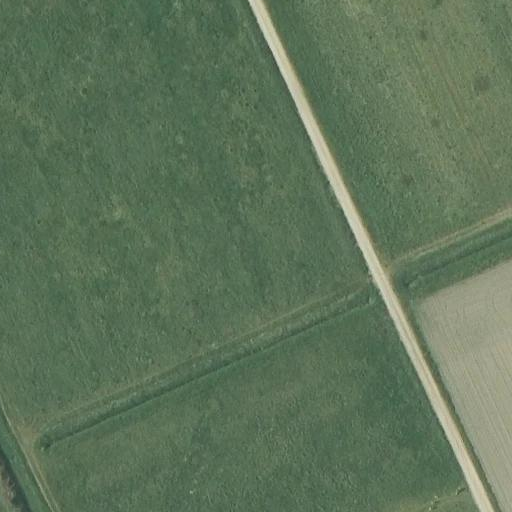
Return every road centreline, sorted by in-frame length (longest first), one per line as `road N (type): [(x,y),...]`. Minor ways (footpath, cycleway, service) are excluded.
road 1 (track): [(250,0),(486,511)]
road 2 (track): [(0,400),(51,511)]
